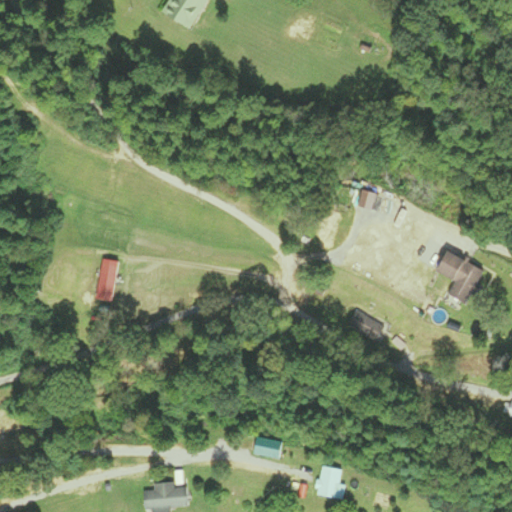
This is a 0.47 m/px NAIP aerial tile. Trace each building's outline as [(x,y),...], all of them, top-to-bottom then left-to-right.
[(166,0),(157,16),(186,32),(204,0),(166,0)] [(480,272),(441,251),(430,273),(449,283),(442,296),(462,307),(480,272)] [(94,300),(111,303),(117,263),(101,260),(94,300)] [(278,459),(280,443),(253,440),(251,456),(278,459)] [(315,500),(339,500),(339,470),(315,470),(315,500)] [(140,492),(141,510),(151,510),(151,511),(166,511),(167,509),(187,507),(186,487),(172,488),(172,484),(151,485),(152,492),(140,492)]
